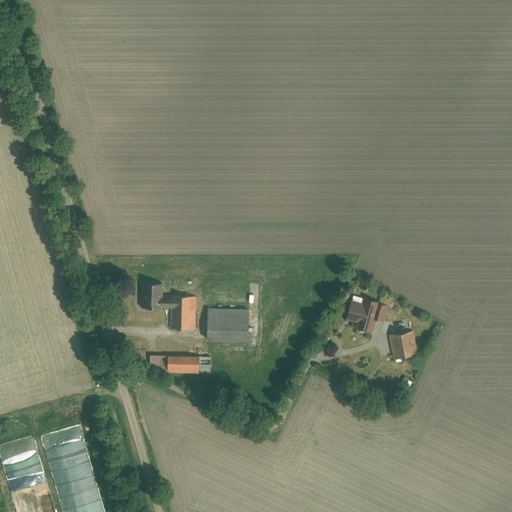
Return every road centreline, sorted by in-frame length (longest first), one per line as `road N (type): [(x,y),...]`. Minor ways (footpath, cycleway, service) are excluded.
road 1 (unclassified): [(121,369),(12,0)]
road 2 (unclassified): [(121,369),(271,429),(309,363),(366,347)]
road 3 (unclassified): [(162,511),(121,369)]
